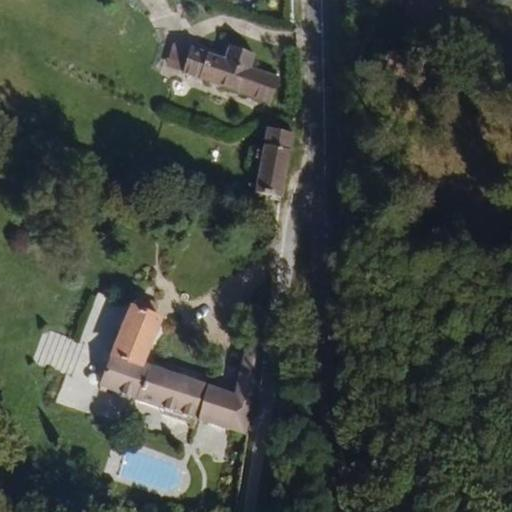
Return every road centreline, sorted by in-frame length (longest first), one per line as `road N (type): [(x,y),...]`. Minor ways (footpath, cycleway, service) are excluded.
road 1 (unclassified): [(333,185),(294,240),(250,511)]
road 2 (secondary): [(360,511),(339,430),(333,185)]
road 3 (secondary): [(333,185),(331,0)]
